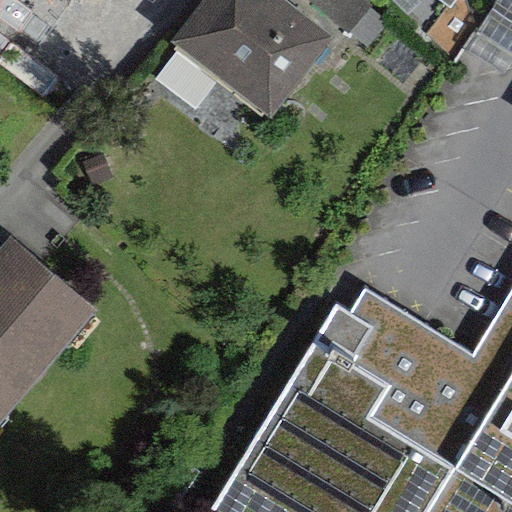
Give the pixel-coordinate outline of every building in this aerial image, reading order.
[(266,103),(320,34),(275,0),(213,0),(155,75),(195,106),(223,71),(266,103)] [(366,0),(312,0),(348,30),(371,3),(366,0)] [(0,255),(0,402),(87,300),(14,239),(0,255)] [(511,286),(500,305),(511,312),(511,286)] [(511,511),(511,312),(500,305),(473,350),(384,296),(370,320),(337,300),(314,338),(388,382),(369,413),(427,449),(408,480),(433,494),(424,509),(428,511),(511,511)] [(207,511),(388,511),(408,480),(427,449),(369,413),(388,382),(314,338),(207,511)]
